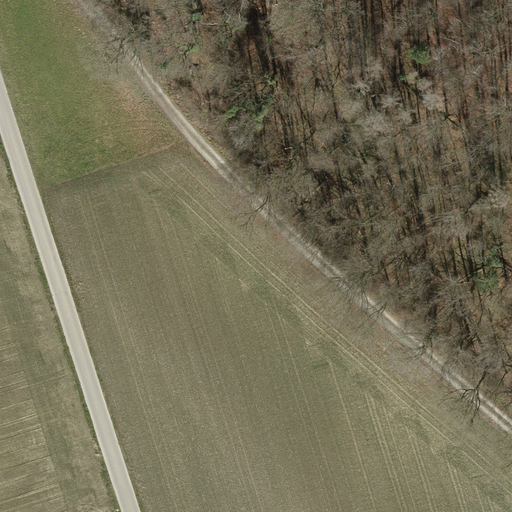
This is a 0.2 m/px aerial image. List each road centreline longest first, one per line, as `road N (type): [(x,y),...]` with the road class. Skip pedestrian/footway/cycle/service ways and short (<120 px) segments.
road 1 (track): [(92,0),(268,197),(511,423)]
road 2 (track): [(133,511),(0,91)]
